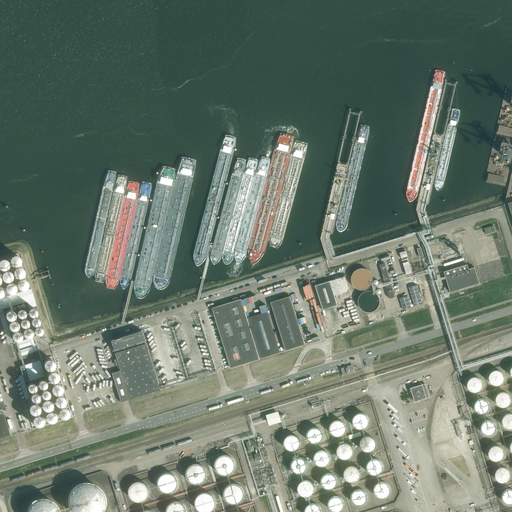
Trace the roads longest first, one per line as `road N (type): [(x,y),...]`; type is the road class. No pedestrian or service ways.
road 1 (unclassified): [(327,264),(58,347),(86,440)]
road 2 (tertiary): [(86,440),(346,361)]
